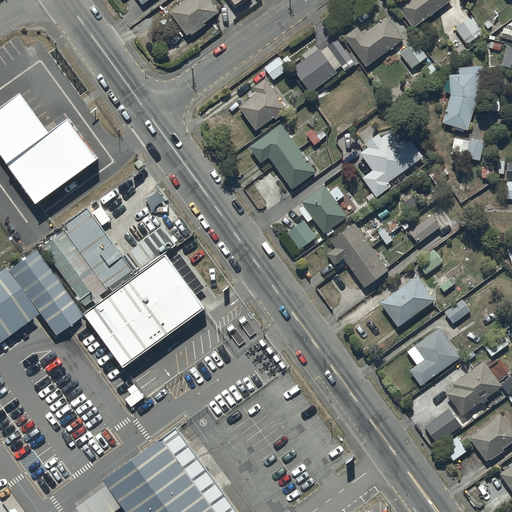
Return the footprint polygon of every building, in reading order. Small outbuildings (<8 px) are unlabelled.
[(211,0),(183,0),(170,10),(188,34),(191,32),(192,33),(206,23),(204,21),(219,11),(211,0)] [(233,0),(236,3),(233,5),(235,8),(245,0),(233,0)] [(449,0),(404,0),(397,5),(413,27),(449,0)] [(358,26),(345,35),(366,65),(404,38),(400,31),(403,29),(392,13),(363,33),(358,26)] [(472,14),(455,27),(468,44),(485,30),(472,14)] [(511,29),(504,27),(502,37),(511,39),(511,29)] [(305,57),(293,67),(311,91),(337,72),(335,69),(341,65),(345,70),(354,64),(355,65),(359,62),(352,51),(348,54),(337,39),(322,50),(320,47),(319,48),(316,44),(303,54),(305,57)] [(416,39),(400,51),(412,67),(427,56),(416,39)] [(511,45),(507,44),(502,64),(511,67),(511,68),(511,45)] [(279,56),(265,67),(274,79),(288,68),(279,56)] [(440,69),(434,62),(424,69),(430,76),(440,69)] [(450,74),(451,94),(443,121),(457,125),(456,128),(464,131),(465,127),(468,128),(476,99),(485,99),(483,65),(459,66),(459,73),(450,74)] [(251,97),(239,106),(256,129),(274,116),(276,119),(289,110),(277,94),(278,93),(266,76),(253,86),(257,91),(250,96),(251,97)] [(50,131),(21,92),(0,107),(0,151),(37,202),(98,158),(68,117),(50,131)] [(261,162),(269,156),(293,188),(316,170),(280,122),(249,145),(261,162)] [(313,128),(306,133),(315,144),(321,140),(320,139),(326,135),(323,130),(318,134),(313,128)] [(379,197),(377,195),(391,185),(389,181),(424,156),(409,136),(399,142),(391,130),(382,136),(379,133),(366,143),(368,146),(360,152),(373,169),(363,177),(373,191),(366,196),(371,203),(379,197)] [(471,141),(455,137),(451,152),(466,156),(466,157),(480,160),(484,142),(471,139),(471,141)] [(505,173),(505,160),(497,160),(497,173),(505,173)] [(495,165),(482,165),(482,169),(479,169),(479,174),(476,174),(476,178),(483,178),(483,177),(495,177),(495,165)] [(460,174),(449,182),(459,196),(470,189),(460,174)] [(346,213),(340,204),(337,200),(345,195),(337,185),(330,191),(324,183),(302,200),(304,204),(299,208),(309,221),(313,217),(325,232),(326,231),(328,235),(334,230),(332,227),(348,215),(346,213)] [(68,228),(43,246),(86,305),(111,287),(114,291),(137,273),(89,207),(65,224),(68,228)] [(410,231),(418,242),(440,226),(432,214),(410,231)] [(317,236),(304,219),(287,232),(300,249),(317,236)] [(389,269),(354,222),(331,240),(335,246),(327,252),(335,263),(344,257),(365,286),(389,269)] [(434,248),(417,261),(426,273),(443,261),(434,248)] [(35,251),(8,271),(56,336),(83,316),(35,251)] [(205,305),(167,254),(138,274),(94,307),(85,314),(123,365),(205,305)] [(0,341),(37,313),(3,267),(0,269),(0,341)] [(418,275),(381,301),(398,325),(435,299),(418,275)] [(462,298),(445,311),(453,322),(471,310),(462,298)] [(440,327),(415,345),(416,347),(411,351),(419,362),(410,369),(421,384),(461,355),(440,327)] [(502,334),(486,346),(492,355),(509,343),(502,334)] [(484,359),(453,382),(455,386),(447,392),(462,414),(482,400),(484,403),(489,399),(487,396),(503,385),(484,359)] [(437,442),(461,425),(448,408),(425,426),(437,442)] [(511,428),(501,414),(470,436),(487,458),(490,456),(491,458),(505,448),(504,447),(511,441),(511,428)] [(239,511),(177,427),(104,480),(107,485),(123,506),(126,511),(239,511)] [(468,449),(457,436),(444,446),(454,460),(468,449)] [(511,488),(511,462),(510,460),(497,470),(511,488)] [(115,511),(123,506),(107,485),(77,507),(80,511),(115,511)]
